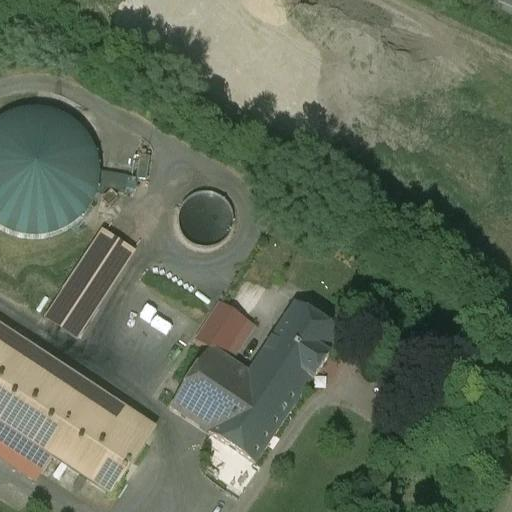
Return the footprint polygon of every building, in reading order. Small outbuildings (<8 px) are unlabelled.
[(0,232),(4,235),(17,241),(31,243),(46,242),(59,238),(72,232),(82,222),(91,211),(97,198),(100,185),(100,170),(97,157),(91,144),(82,133),(72,123),(59,117),(45,113),(31,112),(17,115),(4,120),(0,122),(0,232)] [(219,190),(210,188),(198,189),(189,193),(180,202),(175,212),(174,224),(177,235),(182,243),(194,252),(205,255),(212,254),(223,251),(230,246),(237,236),(241,222),(239,211),(234,201),(226,193),(219,190)] [(346,337),(295,303),(253,371),(227,356),(294,246),(264,227),(190,348),(205,358),(171,410),(255,469),(304,388),(313,393),(346,337)] [(135,257),(100,235),(44,323),(78,345),(135,257)] [(155,426),(0,325),(0,426),(109,497),(155,426)]
